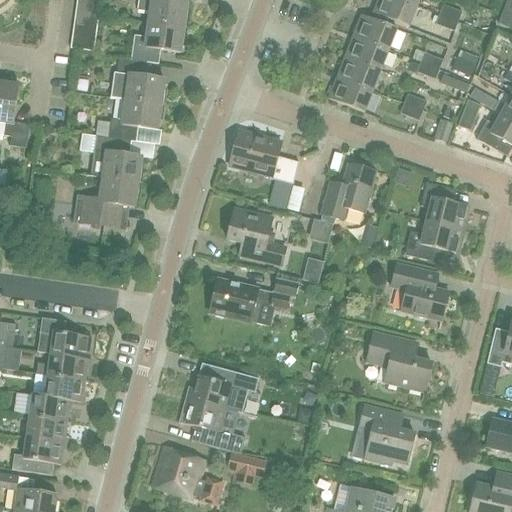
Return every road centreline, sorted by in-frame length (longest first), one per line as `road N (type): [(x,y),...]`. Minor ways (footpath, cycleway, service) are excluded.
road 1 (residential): [(508,187),(221,93)]
road 2 (residential): [(432,511),(484,278)]
road 3 (tertiary): [(155,307),(221,93)]
road 4 (tertiary): [(102,511),(155,307)]
road 5 (residential): [(0,282),(155,307)]
